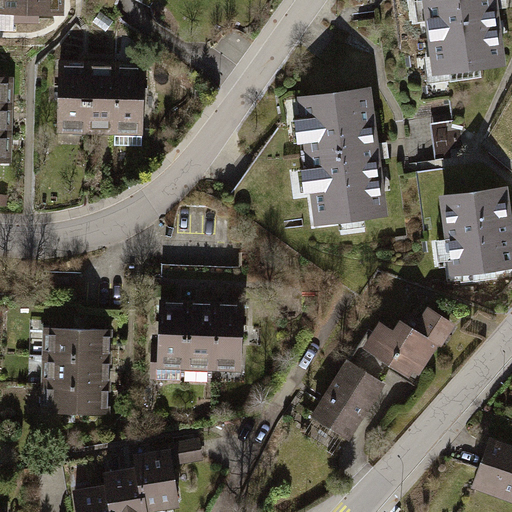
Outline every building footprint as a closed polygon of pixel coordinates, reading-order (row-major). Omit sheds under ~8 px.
[(0,0),(0,12),(56,14),(55,0),(0,0)] [(427,0),(437,72),(501,63),(494,9),(500,8),(499,0),(427,0)] [(113,21),(100,12),(93,22),(105,31),(113,21)] [(60,68),(58,127),(86,127),(88,73),(75,73),(75,68),(60,68)] [(99,73),(88,73),(86,127),(114,128),(115,74),(115,69),(99,69),(99,73)] [(127,74),(115,74),(114,128),(142,128),(143,70),(127,69),(127,74)] [(315,188),(319,222),(383,213),(376,159),(382,158),(380,142),(374,143),(367,89),(302,98),(305,119),(310,119),(312,138),(308,139),(309,148),(301,150),(303,161),(311,160),(312,169),(317,169),(319,188),(315,188)] [(430,122),(435,160),(457,157),(452,119),(430,122)] [(444,196),(454,272),(511,264),(511,251),(510,235),(511,234),(511,218),(508,219),(504,188),(444,196)] [(151,379),(186,380),(188,302),(160,302),(159,343),(152,343),(151,379)] [(213,381),(213,364),(215,303),(188,302),(186,380),(213,381)] [(242,304),(215,303),(213,364),(241,364),(242,304)] [(402,321),(395,332),(381,324),(375,333),(369,329),(348,362),(374,379),(386,359),(394,364),(397,358),(417,371),(449,321),(430,309),(421,322),(410,315),(404,323),(402,321)] [(50,328),(49,355),(109,357),(110,329),(50,328)] [(49,355),(48,383),(108,384),(109,357),(49,355)] [(374,379),(348,362),(314,414),(349,436),(382,384),(374,379)] [(48,383),(47,410),(107,412),(108,384),(48,383)] [(136,457),(138,470),(145,507),(178,501),(171,462),(201,457),(198,440),(167,445),(168,452),(136,457)] [(511,451),(489,443),(477,478),(511,490),(511,451)] [(106,475),(108,487),(112,511),(145,511),(145,507),(138,470),(106,475)] [(75,493),(78,511),(112,511),(108,487),(75,493)]
